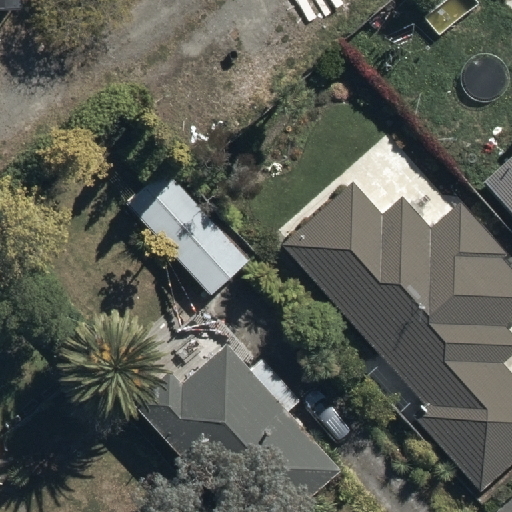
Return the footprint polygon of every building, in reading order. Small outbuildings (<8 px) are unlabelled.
[(0,0),(0,10),(16,11),(16,0),(0,0)] [(511,0),(496,0),(511,16),(511,0)] [(511,155),(479,185),(511,222),(511,155)] [(163,171),(124,204),(206,298),(245,264),(163,171)] [(511,328),(507,323),(511,317),(511,259),(459,200),(432,224),(403,192),(383,209),(353,176),(281,239),(426,401),(414,411),(479,483),(511,453),(511,373),(500,360),(511,348),(511,328)] [(257,361),(244,374),(218,346),(177,385),(165,372),(131,404),(233,511),(289,511),(334,470),(280,413),(294,400),(257,361)]
